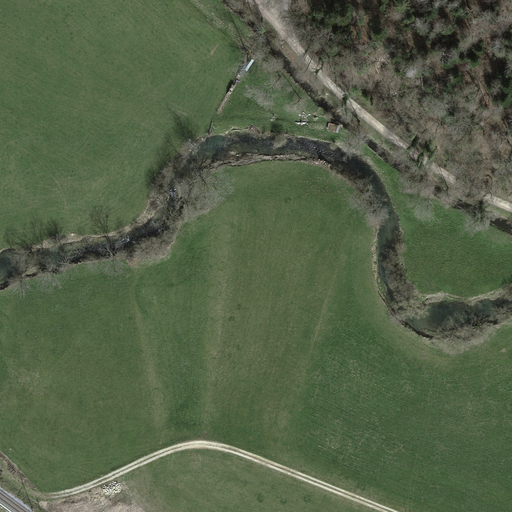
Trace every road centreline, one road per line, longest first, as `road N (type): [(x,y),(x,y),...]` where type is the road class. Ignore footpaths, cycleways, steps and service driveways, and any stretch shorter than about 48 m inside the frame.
road 1 (track): [(49,497),(187,446),(213,446),(382,511)]
road 2 (track): [(247,0),(371,124),(464,188),(511,208)]
